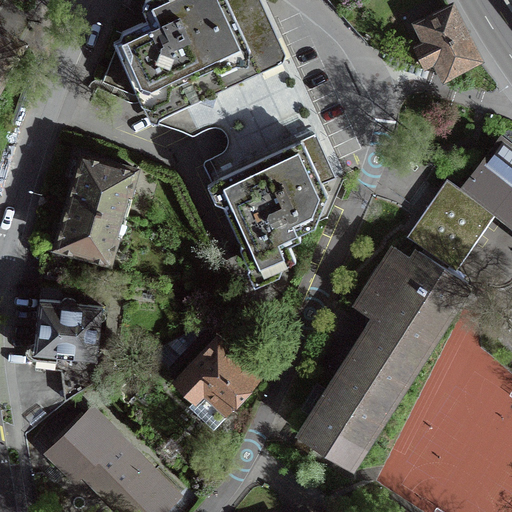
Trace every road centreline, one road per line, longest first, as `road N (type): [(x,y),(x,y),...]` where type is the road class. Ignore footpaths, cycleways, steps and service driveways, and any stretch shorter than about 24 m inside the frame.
road 1 (residential): [(304,0),(361,53),(386,123),(245,456)]
road 2 (residential): [(86,0),(43,109),(0,264)]
